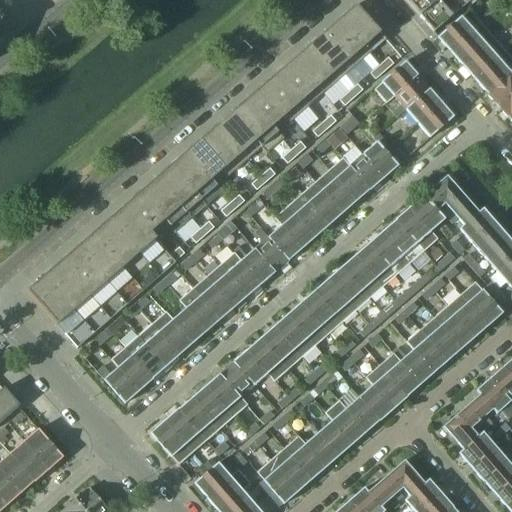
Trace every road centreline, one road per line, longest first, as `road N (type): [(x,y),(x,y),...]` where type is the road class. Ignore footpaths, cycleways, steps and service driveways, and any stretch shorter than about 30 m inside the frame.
road 1 (residential): [(483,118),(120,450)]
road 2 (residential): [(0,282),(330,0)]
road 3 (residential): [(120,450),(0,309)]
road 4 (residential): [(483,118),(371,0)]
road 5 (residential): [(406,421),(511,328)]
road 6 (residential): [(303,511),(406,421)]
road 7 (residential): [(406,421),(487,511)]
